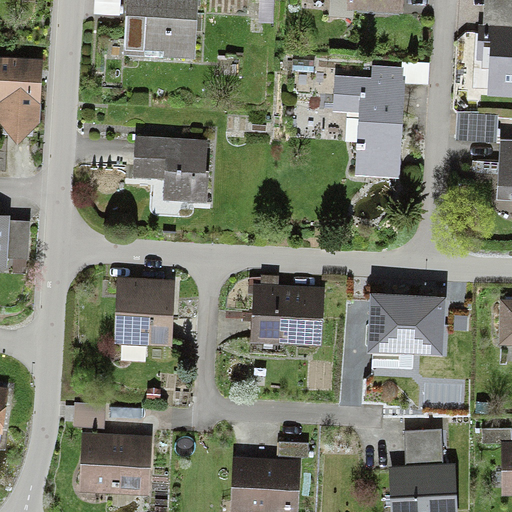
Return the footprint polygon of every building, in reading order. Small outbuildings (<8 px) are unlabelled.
[(194,3),(140,0),(127,0),(124,55),(191,58),(194,3)] [(347,0),(347,11),(401,12),(400,0),(347,0)] [(479,40),(489,41),(487,99),(511,99),(511,17),(480,16),(479,40)] [(40,65),(0,63),(0,133),(15,151),(36,131),(40,65)] [(403,85),(336,82),(335,116),(358,117),(355,178),(399,180),(403,85)] [(210,145),(134,141),(132,182),(163,183),(162,205),(207,207),(210,145)] [(511,145),(500,145),(497,203),(511,203),(511,145)] [(171,285),(118,283),(115,349),(169,351),(171,285)] [(323,292),(251,291),(250,348),(322,349),(323,292)] [(440,302),(370,301),(369,354),(439,354),(440,302)] [(511,305),(498,306),(498,349),(511,349),(511,305)] [(104,409),(81,408),(80,428),(104,428),(104,409)] [(511,427),(483,427),(483,443),(511,443),(511,427)] [(149,439),(81,436),(79,495),(147,498),(149,439)] [(405,437),(407,468),(442,467),(440,436),(405,437)] [(511,448),(501,449),(502,501),(511,501),(511,448)] [(296,511),(298,464),(233,462),(231,511),(296,511)] [(453,511),(452,468),(389,472),(391,511),(453,511)]
